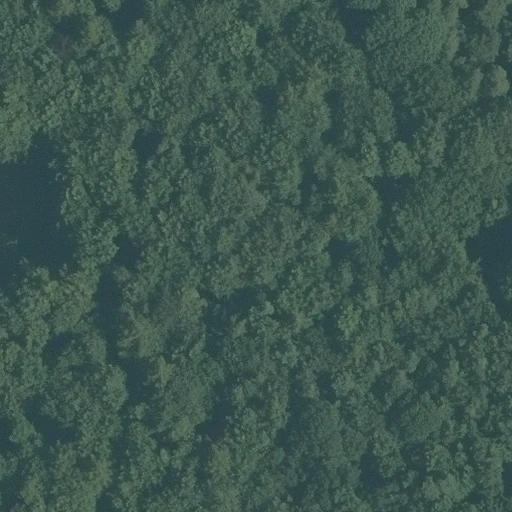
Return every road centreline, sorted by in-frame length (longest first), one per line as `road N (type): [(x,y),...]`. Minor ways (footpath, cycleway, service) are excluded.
road 1 (track): [(0,419),(511,141)]
road 2 (track): [(314,0),(511,354)]
